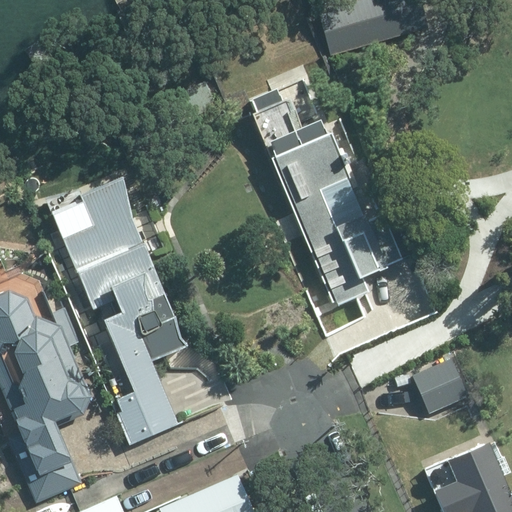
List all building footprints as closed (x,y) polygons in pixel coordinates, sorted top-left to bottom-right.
[(419,0),(332,0),(320,3),(333,52),(426,27),(419,0)] [(237,118),(252,112),(332,303),(368,287),(362,272),(403,254),(385,212),(370,219),(331,125),(324,128),(303,78),(248,101),(243,90),(228,96),(237,118)] [(205,82),(138,110),(148,135),(216,107),(205,82)] [(112,180),(54,208),(114,368),(109,370),(120,398),(131,393),(135,404),(120,410),(133,441),(183,420),(169,386),(186,379),(172,345),(183,340),(179,329),(185,327),(172,295),(164,299),(154,271),(149,272),(112,180)] [(0,368),(25,431),(13,436),(39,499),(83,481),(57,417),(85,405),(89,394),(60,321),(37,312),(29,292),(14,286),(0,291),(0,368)] [(451,362),(419,375),(431,406),(464,393),(451,362)] [(461,483),(442,491),(451,511),(468,511),(472,511),(511,511),(511,482),(494,438),(458,453),(450,456),(461,483)] [(259,511),(242,472),(164,506),(166,511),(259,511)] [(127,511),(120,495),(83,510),(84,511),(127,511)]
